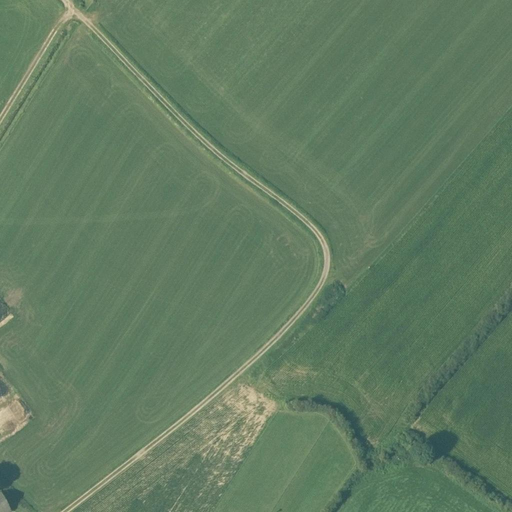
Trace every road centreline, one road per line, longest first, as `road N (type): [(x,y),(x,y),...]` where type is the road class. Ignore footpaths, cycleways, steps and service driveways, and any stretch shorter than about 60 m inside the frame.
road 1 (track): [(61,511),(247,368),(323,294),(329,269),(323,243),(159,102),(65,0)]
road 2 (track): [(76,11),(62,20),(0,120)]
